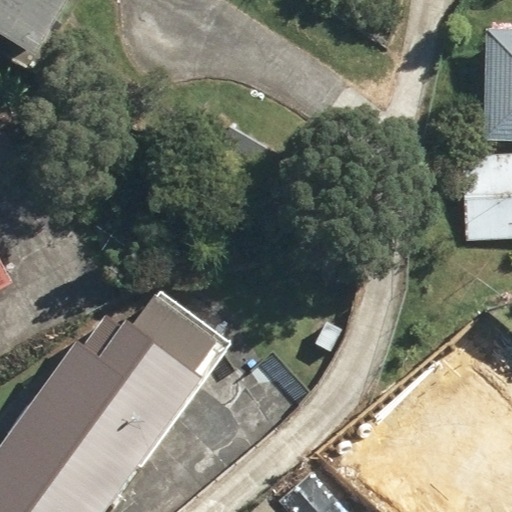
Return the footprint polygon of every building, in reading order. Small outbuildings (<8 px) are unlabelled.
[(68,0),(0,0),(0,39),(32,59),(68,0)] [(511,33),(486,33),(482,147),(511,147),(511,33)] [(511,161),(465,162),(466,243),(511,242),(511,161)] [(0,291),(10,286),(0,267),(0,291)] [(73,345),(0,447),(0,511),(105,511),(221,352),(149,302),(129,330),(123,326),(120,330),(104,318),(80,350),(73,345)] [(349,511),(314,471),(276,505),(282,511),(349,511)] [(272,511),(262,501),(250,511),(272,511)]
